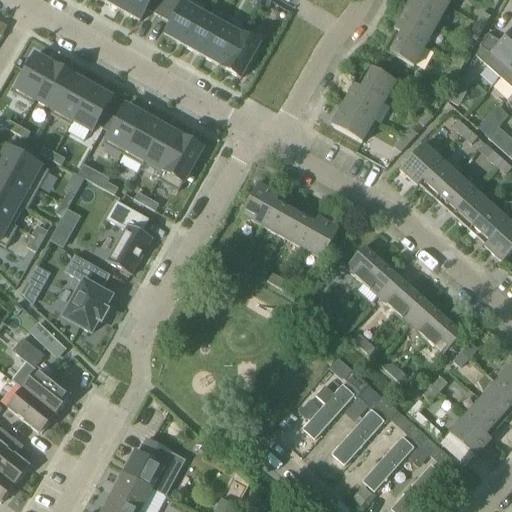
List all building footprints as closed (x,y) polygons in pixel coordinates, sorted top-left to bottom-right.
[(101,0),(101,2),(120,13),(126,0),(101,0)] [(168,0),(126,0),(120,13),(139,23),(146,11),(158,18),(168,0)] [(175,0),(168,0),(158,18),(171,25),(164,37),(183,48),(202,15),(175,0)] [(264,0),(259,0),(257,5),(267,11),(271,4),(264,0)] [(436,28),(447,8),(432,0),(411,0),(405,11),(436,28)] [(432,0),(447,8),(451,0),(432,0)] [(424,49),(436,28),(405,11),(398,23),(400,24),(396,33),(424,49)] [(484,29),(490,18),(482,14),(476,25),(484,29)] [(202,15),(183,48),(202,59),(221,25),(202,15)] [(220,69),(221,70),(240,35),(239,35),(221,25),(202,59),(220,69)] [(478,41),(484,29),(476,25),(470,36),(478,41)] [(500,79),(508,71),(511,65),(511,31),(501,44),(487,36),(475,57),(500,79)] [(413,69),(424,49),(396,33),(384,53),(413,69)] [(240,35),(221,70),(240,81),(259,46),(240,35)] [(462,69),(468,58),(460,53),(454,65),(462,69)] [(34,57),(12,95),(33,107),(35,102),(34,102),(53,67),(34,57)] [(455,80),(462,69),(454,65),(447,76),(455,80)] [(511,65),(508,71),(500,79),(511,89),(511,65)] [(53,67),(34,102),(35,102),(52,112),(53,113),(73,78),(53,67)] [(384,104),(396,84),(367,68),(356,88),(384,104)] [(52,112),(50,116),(70,127),(92,89),(73,78),(53,113),(52,112)] [(457,107),(465,91),(458,87),(450,103),(457,107)] [(384,104),(356,88),(351,96),(349,95),(342,107),(373,125),(384,104)] [(92,89),(70,127),(89,138),(111,100),(92,89)] [(125,107),(103,146),(122,157),(144,118),(125,107)] [(361,145),(373,125),(342,107),(336,119),(338,120),(333,129),(361,145)] [(423,129),(432,119),(425,113),(417,122),(423,129)] [(498,126),(489,117),(477,129),(486,138),(498,126)] [(144,118),(122,157),(143,168),(145,164),(144,163),(163,129),(144,118)] [(461,138),(468,131),(458,122),(452,129),(461,138)] [(5,130),(16,136),(19,129),(9,123),(5,130)] [(19,129),(16,136),(26,141),(30,135),(19,129)] [(163,129),(144,163),(145,164),(162,173),(163,174),(183,140),(163,129)] [(408,145),(417,136),(410,130),(401,139),(408,145)] [(471,146),(477,139),(468,131),(461,138),(471,146)] [(393,149),(400,155),(408,145),(401,139),(393,149)] [(162,173),(157,182),(178,193),(202,150),(183,140),(163,174),(162,173)] [(508,159),(511,155),(511,144),(507,141),(499,150),(508,159)] [(418,186),(440,162),(422,146),(399,172),(409,182),(411,180),(418,186)] [(6,149),(0,159),(0,170),(38,192),(49,173),(6,149)] [(56,155),(46,150),(42,157),(52,162),(56,155)] [(496,168),(502,161),(492,153),(486,160),(496,168)] [(67,161),(56,155),(52,162),(63,168),(67,161)] [(505,177),(511,170),(502,161),(496,168),(505,177)] [(435,201),(457,177),(440,162),(418,186),(435,201)] [(0,170),(0,196),(23,209),(23,210),(27,212),(38,192),(0,170)] [(452,217),(474,193),(457,177),(435,201),(452,217)] [(106,192),(109,184),(99,179),(95,186),(106,192)] [(109,184),(106,192),(116,197),(120,190),(109,184)] [(260,228),(276,200),(269,196),(270,193),(257,186),(240,217),(260,228)] [(469,232),(491,208),(474,193),(452,217),(469,232)] [(139,194),(136,201),(146,207),(150,200),(139,194)] [(67,195),(61,205),(68,209),(74,199),(67,195)] [(0,196),(0,221),(12,228),(13,227),(23,210),(23,209),(0,196)] [(160,206),(150,200),(146,207),(157,213),(160,206)] [(281,240),(297,211),(276,200),(260,228),(281,240)] [(61,205),(55,216),(62,220),(68,209),(61,205)] [(115,205),(105,223),(123,234),(106,265),(130,279),(151,241),(141,236),(148,223),(115,205)] [(486,248),(508,223),(491,208),(469,232),(486,248)] [(301,251),(317,222),(297,211),(281,240),(301,251)] [(0,221),(0,246),(6,250),(17,229),(13,227),(12,228),(0,221)] [(324,226),(317,222),(301,251),(321,262),(338,231),(326,224),(324,226)] [(501,265),(511,253),(511,227),(508,223),(486,248),(492,253),(491,255),(501,265)] [(37,228),(31,238),(35,240),(41,244),(47,234),(37,228)] [(67,242),(54,234),(48,245),(61,252),(67,242)] [(35,240),(29,251),(36,255),(41,244),(35,240)] [(361,285),(380,264),(363,249),(345,270),(361,285)] [(239,268),(243,260),(232,254),(227,262),(239,268)] [(91,336),(98,323),(100,324),(106,313),(104,311),(111,299),(101,293),(109,278),(110,278),(74,257),(73,258),(74,259),(65,275),(82,285),(63,320),(91,336)] [(250,274),(254,266),(243,260),(239,268),(250,274)] [(377,299),(396,278),(380,264),(361,285),(377,299)] [(278,290),(283,282),(272,276),(267,284),(278,290)] [(394,314),(412,293),(396,278),(377,299),(394,314)] [(290,296),(294,288),(283,282),(278,290),(290,296)] [(32,306),(37,297),(23,290),(21,295),(32,306)] [(410,328),(429,308),(412,293),(394,314),(410,328)] [(426,343),(445,322),(429,308),(410,328),(426,343)] [(328,322),(334,315),(327,309),(321,315),(328,322)] [(328,322),(336,329),(342,322),(334,315),(328,322)] [(443,357),(461,336),(445,322),(426,343),(443,357)] [(367,344),(359,337),(353,344),(361,351),(367,344)] [(34,371),(44,358),(22,340),(12,353),(27,365),(34,371)] [(368,358),(374,351),(367,344),(361,351),(368,358)] [(468,360),(477,351),(470,344),(462,354),(468,360)] [(460,370),(468,360),(462,354),(453,364),(460,370)] [(330,370),(343,381),(351,372),(352,371),(338,360),(330,370)] [(22,392),(53,417),(58,411),(60,412),(69,401),(67,399),(68,398),(34,371),(27,365),(12,384),(22,392)] [(393,380),(399,373),(391,366),(385,373),(393,380)] [(511,368),(495,385),(511,400),(511,368)] [(360,396),(367,387),(368,387),(351,372),(343,381),(360,396)] [(401,386),(407,380),(399,373),(393,380),(401,386)] [(438,395),(446,385),(439,379),(431,389),(438,395)] [(504,424),(511,414),(511,400),(495,385),(479,402),(504,424)] [(373,408),(380,399),(381,399),(367,387),(360,396),(356,400),(369,412),(373,408)] [(353,399),(341,388),(333,397),(324,390),(314,401),(323,409),(302,431),(314,442),(353,399)] [(429,404),(438,395),(431,389),(423,398),(429,404)] [(41,436),(50,424),(49,423),(53,417),(22,392),(7,410),(38,435),(39,434),(41,436)] [(390,422),(397,414),(398,413),(381,399),(380,399),(373,408),(389,422),(390,422)] [(488,441),(504,424),(479,402),(464,419),(488,441)] [(344,468),(383,425),(371,414),(331,457),(344,468)] [(403,434),(411,425),(397,414),(390,422),(403,434)] [(474,460),(484,449),(482,448),(488,441),(464,419),(448,436),(474,460)] [(411,425),(403,434),(419,449),(427,440),(411,425)] [(0,476),(13,487),(18,481),(20,482),(29,471),(27,469),(28,468),(14,457),(21,449),(0,431),(0,476)] [(135,454),(123,476),(152,492),(155,494),(165,499),(185,463),(170,454),(170,453),(146,440),(137,455),(135,454)] [(374,494),(413,451),(401,440),(362,484),(374,494)] [(433,461),(441,452),(427,440),(419,449),(433,461)] [(457,466),(441,452),(433,461),(449,475),(457,466)] [(413,511),(443,482),(431,469),(390,511),(413,511)] [(8,493),(13,487),(0,476),(0,505),(1,506),(10,494),(8,493)] [(145,511),(155,494),(152,492),(123,476),(111,498),(136,511),(145,511)] [(251,494),(236,511),(265,511),(268,508),(251,494)] [(136,511),(111,498),(103,511),(136,511)] [(226,511),(230,506),(222,501),(215,511),(226,511)]
